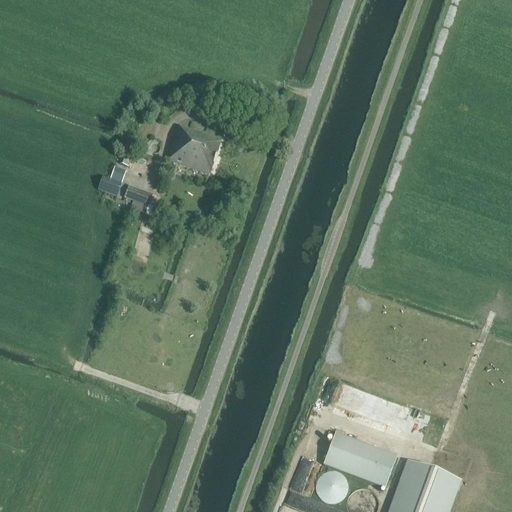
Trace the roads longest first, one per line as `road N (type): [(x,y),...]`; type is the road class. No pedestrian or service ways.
road 1 (tertiary): [(168,511),(351,0)]
road 2 (unclassified): [(242,511),(419,0)]
road 3 (track): [(204,409),(79,366)]
